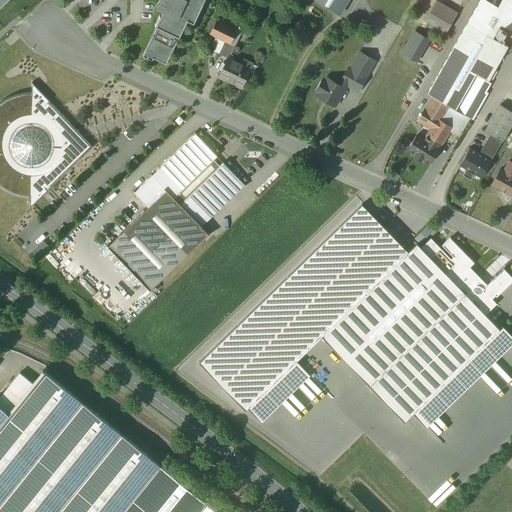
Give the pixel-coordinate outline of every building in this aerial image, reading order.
[(161,0),(160,3),(165,4),(163,9),(165,10),(161,18),(160,17),(155,26),(157,27),(179,38),(187,21),(194,24),(205,0),(161,0)] [(316,0),(339,14),(347,0),(316,0)] [(511,0),(501,0),(498,6),(486,0),(480,0),(467,23),(493,38),(500,25),(511,31),(511,0)] [(457,13),(436,1),(425,20),(446,32),(457,13)] [(247,34),(217,20),(210,34),(225,42),(235,47),(240,49),(247,34)] [(467,23),(427,94),(432,97),(455,110),(475,74),(488,82),(508,47),(493,38),(467,23)] [(179,38),(157,27),(143,57),(152,62),(154,59),(166,65),(179,38)] [(507,32),(500,28),(495,35),(503,39),(507,32)] [(414,30),(401,52),(416,61),(429,38),(414,30)] [(235,47),(225,42),(219,54),(228,58),(229,58),(235,47)] [(361,53),(352,69),(365,77),(374,61),(361,53)] [(229,58),(228,58),(219,77),(242,88),(251,69),(229,58)] [(352,69),(349,67),(341,81),(342,82),(340,85),(344,88),(346,84),(358,91),(366,77),(365,77),(352,69)] [(475,74),(455,110),(468,117),(472,120),(488,93),(486,92),(491,83),(488,82),(475,74)] [(340,85),(327,78),(325,81),(323,79),(316,91),(319,92),(317,95),(334,105),(344,88),(340,85)] [(32,95),(24,96),(15,98),(8,101),(0,106),(0,183),(6,188),(14,191),(22,194),(30,195),(30,208),(48,190),(45,187),(48,184),(51,187),(59,180),(56,176),(59,173),(62,177),(70,169),(66,166),(69,163),(73,166),(80,159),(78,156),(90,144),(89,143),(86,145),(79,138),(81,137),(78,129),(72,131),(67,126),(70,122),(63,115),(59,118),(57,115),(60,112),(52,104),(49,107),(46,104),(49,101),(32,83),(32,95)] [(455,110),(432,97),(417,121),(431,129),(427,135),(441,144),(452,128),(459,132),(468,117),(455,110)] [(511,124),(511,111),(500,105),(485,131),(490,134),(502,141),(511,124)] [(184,120),(179,116),(175,120),(179,125),(184,120)] [(214,159),(217,156),(195,133),(194,133),(195,134),(152,175),(151,174),(151,175),(166,190),(201,227),(245,185),(246,186),(223,162),(220,165),(214,159)] [(502,141),(490,134),(484,143),(496,151),(502,141)] [(424,139),(422,138),(421,140),(415,137),(407,149),(414,154),(413,156),(421,161),(422,159),(430,164),(439,148),(438,148),(440,144),(441,145),(441,144),(427,135),(424,139)] [(484,143),(474,158),(467,153),(456,168),(477,182),(487,167),(487,166),(496,151),(484,143)] [(511,162),(509,161),(504,171),(501,169),(492,184),(511,195),(511,192),(511,162)] [(166,190),(108,246),(107,245),(151,291),(152,291),(151,290),(208,234),(209,235),(201,227),(166,190)] [(298,361),(322,336),(321,336),(409,250),(367,208),(210,362),(252,405),(298,361)] [(321,242),(324,245),(339,232),(336,229),(321,242)] [(34,251),(40,258),(52,247),(46,240),(34,251)] [(409,250),(321,336),(322,336),(323,336),(322,335),(330,327),(427,427),(511,344),(511,335),(502,326),(499,328),(486,314),(430,257),(417,243),(409,250)] [(474,262),(458,246),(450,254),(453,257),(451,258),(440,248),(430,257),(486,314),(497,303),(492,298),(495,295),(497,297),(511,281),(511,277),(504,269),(487,285),(470,267),(474,262)] [(298,361),(252,405),(266,419),(312,375),(298,361)] [(43,370),(21,398),(13,391),(0,406),(0,511),(123,511),(161,466),(43,370)] [(199,511),(207,502),(161,466),(123,511),(199,511)]
